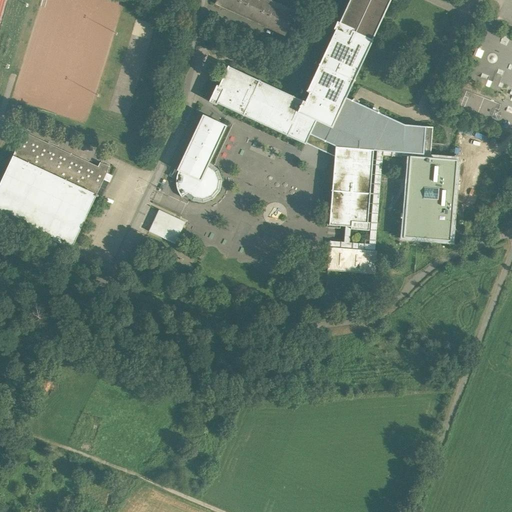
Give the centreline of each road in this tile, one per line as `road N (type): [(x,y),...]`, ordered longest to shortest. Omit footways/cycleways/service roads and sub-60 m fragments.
road 1 (track): [(511,230),(439,262),(370,316),(263,330),(217,326),(0,250)]
road 2 (track): [(419,511),(511,249)]
road 3 (residential): [(204,0),(193,111),(152,200)]
road 4 (track): [(210,511),(31,436)]
